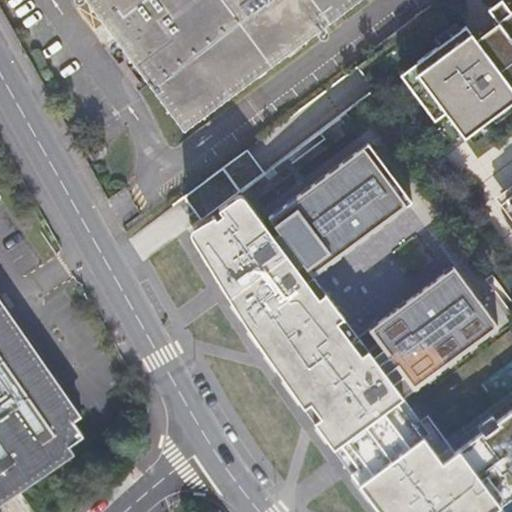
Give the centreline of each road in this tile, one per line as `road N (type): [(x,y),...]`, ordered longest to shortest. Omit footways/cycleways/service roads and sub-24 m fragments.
road 1 (tertiary): [(0,74),(206,436)]
road 2 (unknown): [(22,296),(102,395)]
